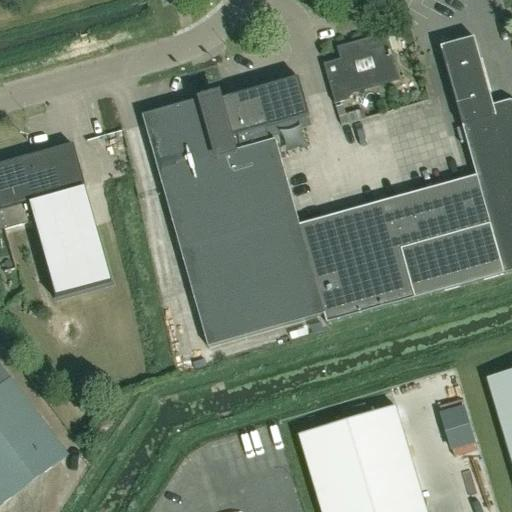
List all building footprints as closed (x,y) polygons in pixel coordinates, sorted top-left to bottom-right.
[(337,103),(351,99),(349,92),(399,78),(387,36),(342,49),(345,58),(325,63),(337,103)] [(511,271),(511,110),(497,115),(476,38),(467,40),(461,37),(455,38),(452,44),(443,47),(479,176),(505,274),(511,271)] [(223,100),(222,96),(204,101),(203,98),(144,115),(210,347),(326,314),(277,140),(271,141),(267,127),(311,114),(300,78),(223,100)] [(73,145),(17,160),(28,202),(84,186),(73,145)] [(0,230),(34,221),(28,202),(17,160),(0,164),(0,230)] [(479,176),(302,226),(326,314),(329,323),(505,274),(479,176)] [(0,506),(68,456),(10,379),(0,364),(0,506)] [(511,372),(488,380),(511,460),(511,372)] [(427,511),(396,408),(300,437),(322,511),(427,511)]
